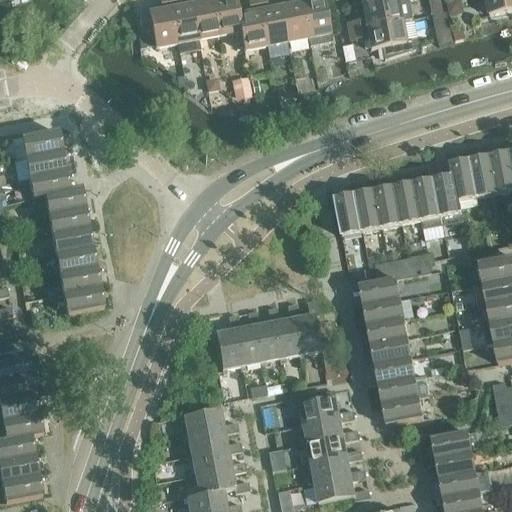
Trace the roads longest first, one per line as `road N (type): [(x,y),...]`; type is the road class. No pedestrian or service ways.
road 1 (secondary): [(83,511),(177,266),(211,214)]
road 2 (secondary): [(211,214),(288,166),(511,96)]
road 3 (residential): [(58,85),(211,214)]
